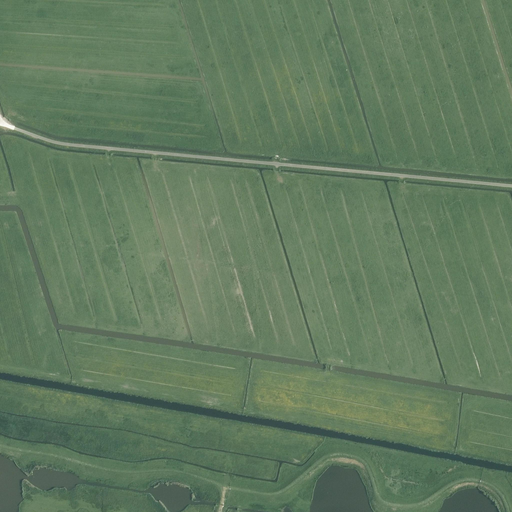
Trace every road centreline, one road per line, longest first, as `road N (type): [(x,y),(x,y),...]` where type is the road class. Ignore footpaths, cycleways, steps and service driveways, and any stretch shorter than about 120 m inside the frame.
road 1 (unclassified): [(0,123),(54,144),(511,185)]
road 2 (track): [(506,511),(486,483),(469,480),(401,506),(382,499),(359,458),(339,453),(273,491),(222,487)]
road 3 (track): [(222,487),(180,470),(106,469),(0,445)]
